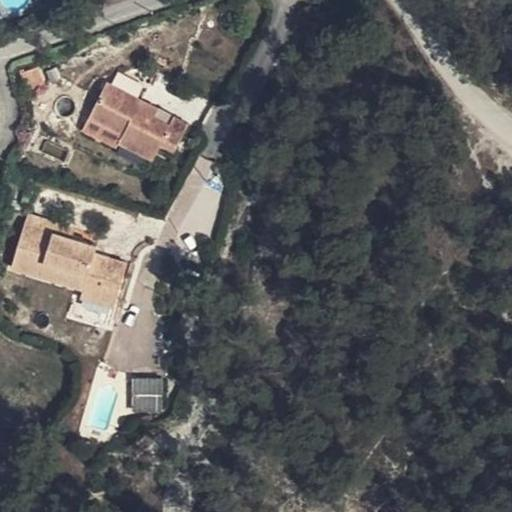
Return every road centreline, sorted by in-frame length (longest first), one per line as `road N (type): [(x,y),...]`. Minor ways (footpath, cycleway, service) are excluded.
road 1 (residential): [(403,0),(460,90),(511,135)]
road 2 (residential): [(164,0),(0,57)]
